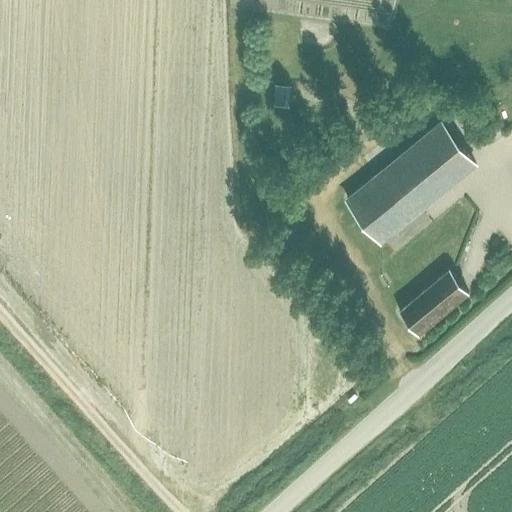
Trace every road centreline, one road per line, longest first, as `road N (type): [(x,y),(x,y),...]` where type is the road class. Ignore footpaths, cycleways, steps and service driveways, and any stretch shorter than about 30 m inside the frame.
road 1 (unclassified): [(274,511),(511,301)]
road 2 (track): [(181,511),(0,312)]
